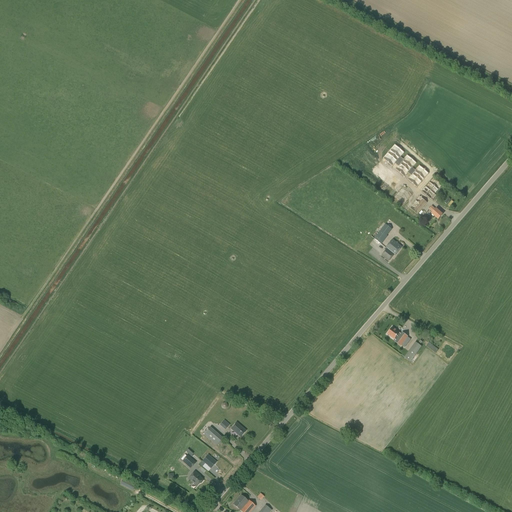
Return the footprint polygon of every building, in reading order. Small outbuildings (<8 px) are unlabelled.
[(403,159),(400,157),(404,153),(394,145),(383,158),(392,166),(395,163),(398,166),(395,169),(404,177),(408,173),(411,175),(407,179),(416,187),(428,173),(419,165),(415,170),(412,168),(416,163),(407,155),(403,159)] [(404,205),(412,195),(402,187),(394,196),(404,205)] [(433,196),(426,191),(415,204),(422,209),(433,196)] [(436,209),(431,206),(428,209),(432,213),(432,214),(438,219),(442,215),(436,209)] [(392,229),(385,224),(382,228),(380,227),(378,229),(372,237),(381,244),(387,236),(392,229)] [(386,248),(387,249),(393,254),(395,256),(402,248),(393,240),(386,248)] [(362,242),(358,247),(367,253),(373,246),(369,243),(367,246),(362,242)] [(392,256),(393,254),(387,249),(382,255),(389,261),(392,257),(392,256)] [(401,334),(392,328),(387,334),(396,340),(395,342),(401,346),(401,345),(405,348),(408,343),(405,341),(407,337),(402,333),(401,334)] [(410,362),(422,347),(415,342),(404,358),(410,362)] [(439,349),(429,342),(426,346),(436,353),(439,349)] [(240,437),(245,431),(236,423),(231,429),(240,437)] [(223,438),(210,427),(209,428),(208,427),(204,431),(206,432),(203,435),(216,446),(223,438)] [(190,469),(196,463),(187,455),(182,461),(190,469)] [(207,472),(212,466),(204,458),(199,464),(207,472)] [(200,483),(202,480),(202,479),(196,474),(197,474),(194,471),(188,478),(196,485),(199,482),(200,483)] [(123,479),(120,484),(133,491),(135,486),(123,479)] [(247,501),(240,495),(236,501),(233,505),(241,511),(249,511),(254,506),(248,501),(247,501)]
